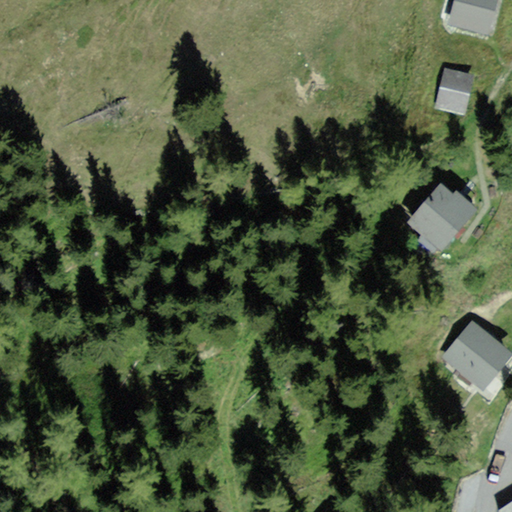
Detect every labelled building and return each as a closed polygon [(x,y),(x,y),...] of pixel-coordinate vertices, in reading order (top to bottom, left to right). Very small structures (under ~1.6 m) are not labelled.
[(491,0),(459,0),(454,20),(484,28),(491,0)] [(470,79),(446,73),(438,105),(462,111),(470,79)] [(388,101),(360,96),(350,142),(379,148),(388,101)] [(451,202),(434,186),(408,217),(424,231),(417,240),(433,252),(451,232),(456,237),(462,230),(457,225),(466,214),(456,206),(462,200),(456,195),(451,202)] [(511,244),(495,285),(511,292),(511,244)] [(506,355),(470,325),(445,354),(481,385),(506,355)] [(511,511),(511,500),(497,511),(511,511)]
